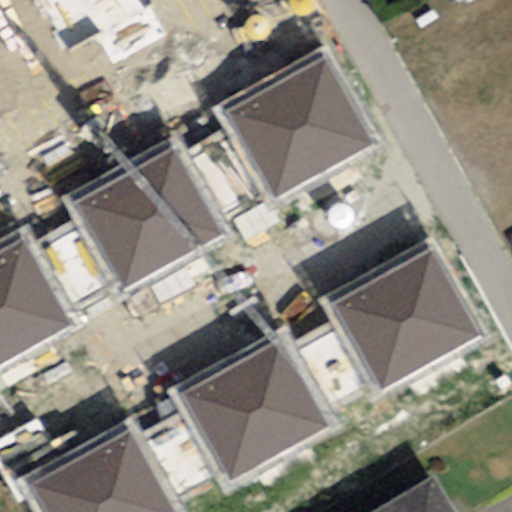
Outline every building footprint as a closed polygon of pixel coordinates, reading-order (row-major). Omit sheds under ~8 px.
[(147,0),(31,0),(60,55),(151,8),(147,0)] [(325,46),(210,108),(266,212),(381,149),(325,46)] [(174,138),(60,198),(114,301),(229,240),(174,138)] [(24,227),(0,239),(0,374),(81,331),(24,227)] [(430,239),(316,303),(372,402),(486,339),(430,239)] [(284,326),(166,390),(225,497),(343,432),(284,326)] [(184,511),(132,418),(18,481),(35,511),(184,511)] [(452,511),(427,472),(363,511),(452,511)]
